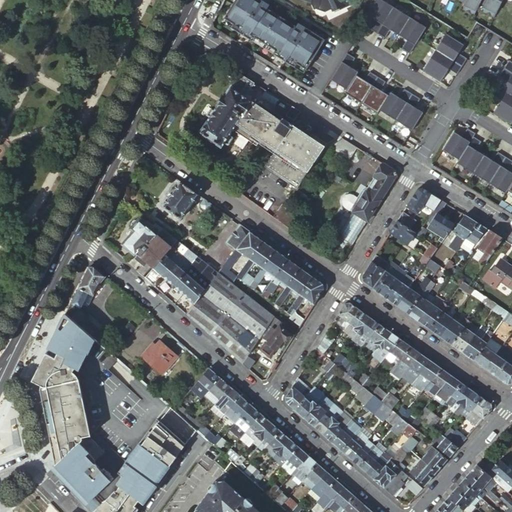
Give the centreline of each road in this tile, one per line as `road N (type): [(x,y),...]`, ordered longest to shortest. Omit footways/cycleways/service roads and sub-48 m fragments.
road 1 (unclassified): [(180,22),(416,169)]
road 2 (residential): [(126,125),(343,283)]
road 3 (residential): [(70,236),(264,401)]
road 4 (residential): [(343,283),(510,401)]
road 5 (residential): [(264,401),(389,511)]
road 6 (secondary): [(0,375),(70,236)]
road 7 (residential): [(416,511),(510,401)]
road 8 (unclassified): [(264,401),(343,283)]
road 9 (unclassified): [(343,283),(416,169)]
road 10 (secondary): [(70,236),(126,125)]
